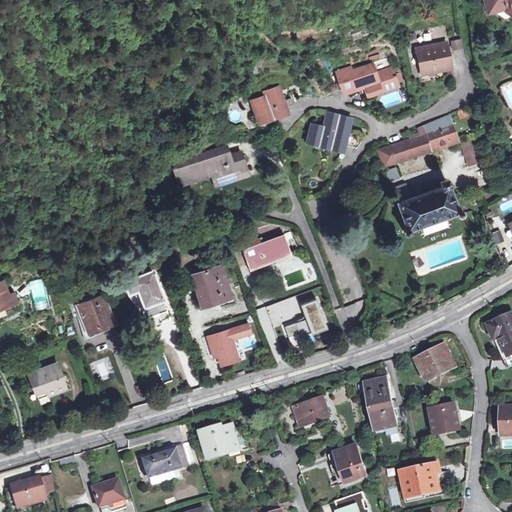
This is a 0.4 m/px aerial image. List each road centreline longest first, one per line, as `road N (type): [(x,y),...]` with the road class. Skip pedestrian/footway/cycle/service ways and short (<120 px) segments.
road 1 (tertiary): [(0,463),(347,360),(456,316)]
road 2 (tertiary): [(356,347),(0,454)]
road 3 (residential): [(477,511),(482,382),(456,316)]
road 4 (residential): [(332,193),(323,209),(358,300),(350,316),(356,347)]
road 5 (residential): [(379,131),(425,116),(457,88),(455,44)]
